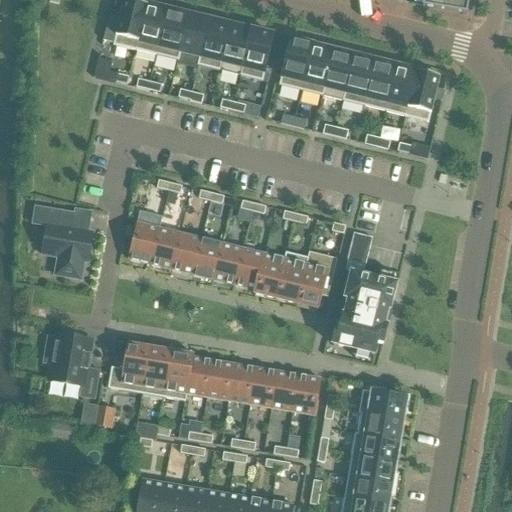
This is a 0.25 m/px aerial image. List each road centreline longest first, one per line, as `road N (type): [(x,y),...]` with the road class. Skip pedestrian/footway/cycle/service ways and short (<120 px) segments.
road 1 (residential): [(488,218),(129,129),(96,327),(33,312)]
road 2 (residential): [(265,0),(488,56)]
road 3 (residential): [(465,354),(438,511)]
road 4 (residential): [(488,218),(465,354)]
road 5 (residential): [(507,84),(488,218)]
